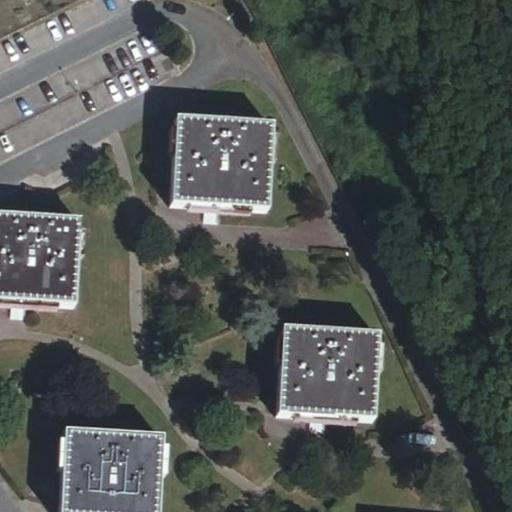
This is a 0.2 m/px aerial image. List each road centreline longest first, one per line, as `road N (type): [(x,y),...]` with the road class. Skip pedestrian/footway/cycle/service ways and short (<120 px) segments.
road 1 (residential): [(493,511),(273,78),(217,59)]
road 2 (unclassified): [(0,87),(158,9),(181,7),(201,18),(216,37),(217,59)]
